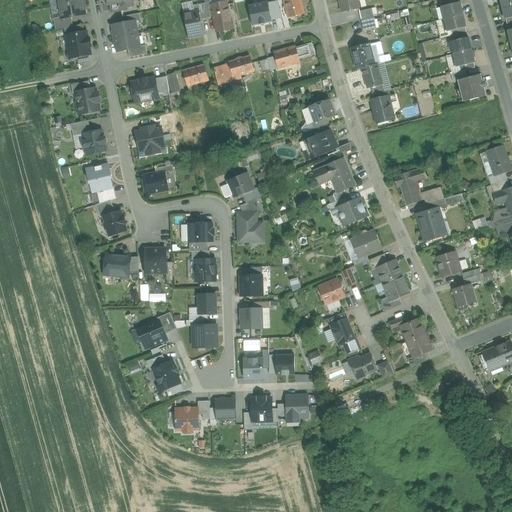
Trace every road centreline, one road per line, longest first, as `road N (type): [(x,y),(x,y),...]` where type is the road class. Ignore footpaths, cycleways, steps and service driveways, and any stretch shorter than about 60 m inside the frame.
road 1 (residential): [(229,382),(221,208),(169,208),(143,223),(106,71)]
road 2 (residential): [(325,26),(356,127),(457,346)]
road 3 (residential): [(325,26),(106,71)]
road 4 (residential): [(457,346),(511,466)]
